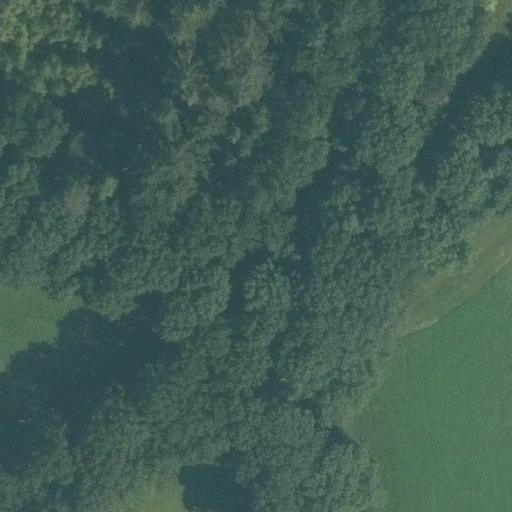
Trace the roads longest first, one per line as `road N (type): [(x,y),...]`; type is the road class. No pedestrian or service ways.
road 1 (track): [(0,507),(164,399),(236,330),(299,310)]
road 2 (track): [(284,321),(303,511)]
